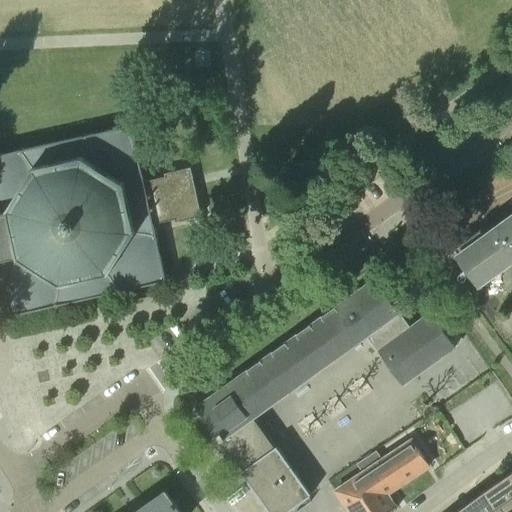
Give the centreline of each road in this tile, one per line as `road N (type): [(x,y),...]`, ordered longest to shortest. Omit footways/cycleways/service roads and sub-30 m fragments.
road 1 (residential): [(132,387),(511,120)]
road 2 (residential): [(40,511),(161,427)]
road 3 (residential): [(13,471),(132,387)]
